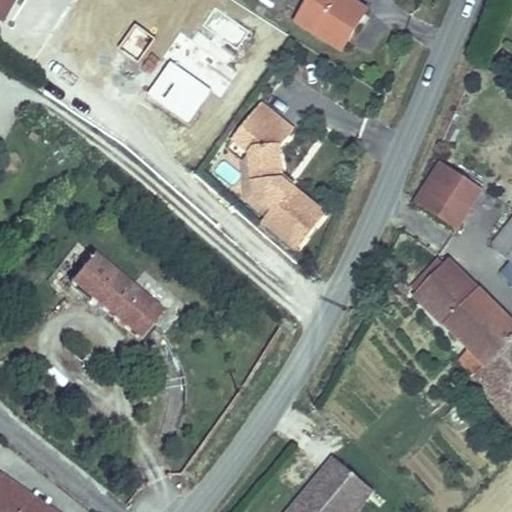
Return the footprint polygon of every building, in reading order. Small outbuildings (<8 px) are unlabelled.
[(0,0),(0,12),(8,0),(0,0)] [(312,0),(302,17),(348,44),(372,7),(359,0),(312,0)] [(290,173),(289,173),(286,142),(300,123),(270,98),(250,121),(267,135),(257,146),(261,188),(281,205),(276,211),(272,216),(302,241),(330,207),(299,181),(290,173)] [(257,146),(267,135),(250,121),(241,132),(257,146)] [(261,188),(257,146),(250,156),(253,192),(276,211),(281,205),(261,188)] [(414,200),(456,227),(482,187),(439,160),(414,200)] [(302,178),(292,170),(290,173),(299,181),(302,178)] [(511,216),(494,241),(511,253),(511,216)] [(97,301),(122,267),(97,247),(71,279),(97,301)] [(509,341),(511,338),(511,332),(434,252),(417,268),(426,278),(441,293),(430,304),(487,363),(509,341)] [(141,337),(164,308),(167,304),(122,267),(97,301),(141,337)] [(415,289),(430,304),(441,293),(426,278),(415,289)] [(487,363),(473,376),(511,415),(511,344),(509,341),(487,363)] [(293,511),(342,511),(355,497),(358,499),(367,487),(337,461),(310,493),(315,497),(309,506),(303,501),(293,511)] [(0,511),(57,511),(61,508),(0,462),(0,511)] [(342,511),(359,511),(375,494),(367,487),(358,499),(355,497),(342,511)] [(310,493),(303,501),(309,506),(315,497),(310,493)]
